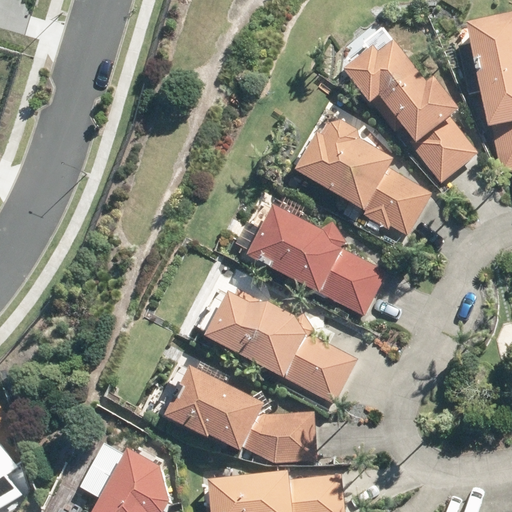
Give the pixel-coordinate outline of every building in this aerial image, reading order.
[(466,29),(459,31),(462,46),(457,48),(467,95),(478,93),(485,128),(490,127),(500,174),(511,171),(511,13),(465,23),(466,29)] [(411,141),(408,143),(440,184),(477,154),(448,117),(456,111),(432,78),(424,84),(392,43),(376,55),(370,48),(341,71),(367,104),(369,102),(394,134),(401,128),(411,141)] [(359,211),(364,213),(362,215),(387,229),(388,226),(406,236),(430,194),(385,168),(390,160),(356,140),(354,131),(339,123),(326,126),(320,138),(314,135),(292,172),(347,204),(341,214),(353,221),(359,211)] [(233,246),(247,253),(245,258),(363,317),(385,273),(339,250),(340,247),(344,245),(332,225),(319,232),(270,208),(259,228),(245,222),(233,246)] [(225,294),(202,338),(333,404),(356,360),(314,339),(309,322),(302,318),(294,321),(236,292),(233,298),(225,294)] [(205,435),(239,452),(241,449),(272,463),(315,462),(312,413),(257,416),(262,405),(186,368),(162,418),(203,438),(205,435)] [(127,424),(144,432),(148,423),(132,415),(127,424)] [(0,511),(2,511),(0,509),(24,493),(9,473),(16,468),(0,444),(0,511)] [(160,511),(165,504),(156,468),(125,450),(89,511),(160,511)] [(286,473),(205,481),(208,511),(343,511),(339,476),(287,481),(286,473)]
